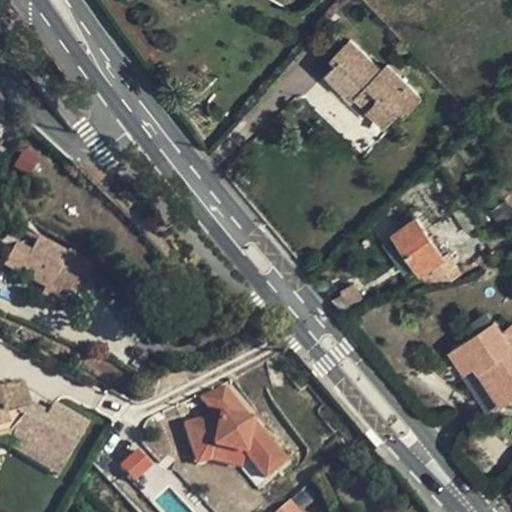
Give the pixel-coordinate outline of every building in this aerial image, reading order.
[(403,110),(407,113),(422,97),(387,64),(382,68),(352,39),(334,58),(339,64),(332,73),(357,98),(360,96),(372,85),(381,95),(371,105),(389,124),(403,110)] [(360,96),(371,105),(381,95),(372,85),(360,96)] [(466,131),(478,120),(465,106),(459,112),(455,109),(450,115),(466,131)] [(430,199),(438,193),(433,187),(424,193),(430,199)] [(424,271),(445,256),(418,217),(397,231),(424,271)] [(63,263),(69,252),(39,236),(31,250),(16,243),(4,265),(41,285),(45,287),(48,283),(67,294),(83,301),(93,281),(86,276),(63,263)] [(71,249),(69,252),(63,263),(86,276),(94,262),(71,249)] [(61,306),(67,294),(48,283),(45,287),(41,285),(37,292),(61,306)] [(478,364),(504,404),(511,398),(511,346),(495,321),(453,348),(466,369),(467,370),(478,364)] [(494,410),(504,404),(478,364),(467,370),(494,410)] [(0,438),(9,436),(18,441),(63,467),(88,423),(54,403),(47,415),(32,406),(24,381),(14,384),(13,383),(8,384),(10,389),(0,391),(0,438)] [(216,390),(196,409),(209,426),(179,433),(190,459),(209,450),(241,455),(264,480),(282,463),(216,390)] [(58,476),(63,467),(18,441),(13,451),(58,476)] [(139,446),(119,463),(135,480),(154,463),(139,446)] [(190,459),(196,470),(211,464),(238,468),(256,488),(264,480),(241,455),(209,450),(190,459)] [(307,511),(293,496),(277,511),(307,511)]
